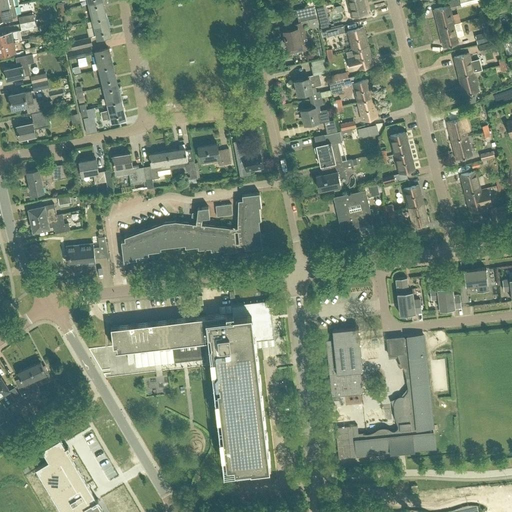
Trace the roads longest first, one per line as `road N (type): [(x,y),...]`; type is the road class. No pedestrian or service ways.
road 1 (residential): [(456,251),(391,0)]
road 2 (unclassified): [(50,304),(298,270)]
road 3 (unclassified): [(314,511),(298,270)]
road 4 (unclassified): [(174,511),(50,304)]
road 5 (residential): [(379,260),(389,322),(511,313)]
road 6 (unclassified): [(298,270),(267,111)]
road 7 (residential): [(0,157),(146,122)]
road 8 (unclassified): [(50,304),(22,263),(0,181)]
road 9 (residential): [(146,122),(124,0)]
road 10 (residential): [(146,122),(267,111)]
